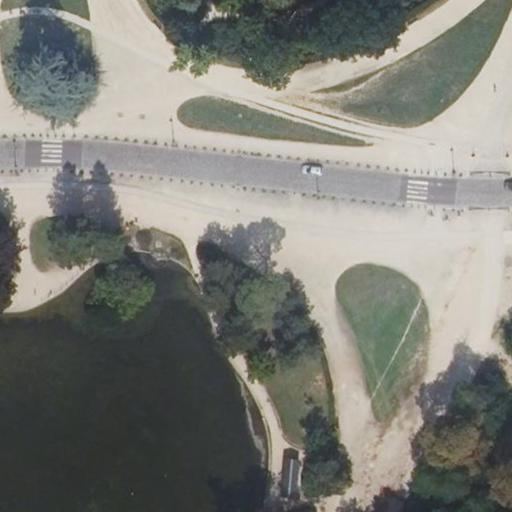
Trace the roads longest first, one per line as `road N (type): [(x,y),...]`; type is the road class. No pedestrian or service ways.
road 1 (secondary): [(511,191),(0,155)]
road 2 (track): [(469,0),(382,53),(303,79),(174,66),(116,0)]
road 3 (track): [(408,478),(365,420),(323,313),(208,165)]
road 4 (track): [(174,66),(54,139)]
